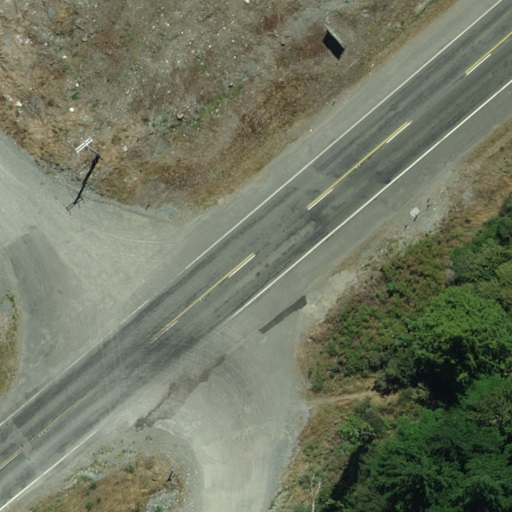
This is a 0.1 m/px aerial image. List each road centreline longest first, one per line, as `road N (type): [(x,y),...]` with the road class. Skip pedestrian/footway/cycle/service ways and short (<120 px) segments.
road 1 (trunk): [(511,26),(0,456)]
road 2 (track): [(151,328),(225,443),(215,511)]
road 3 (track): [(102,372),(0,247)]
